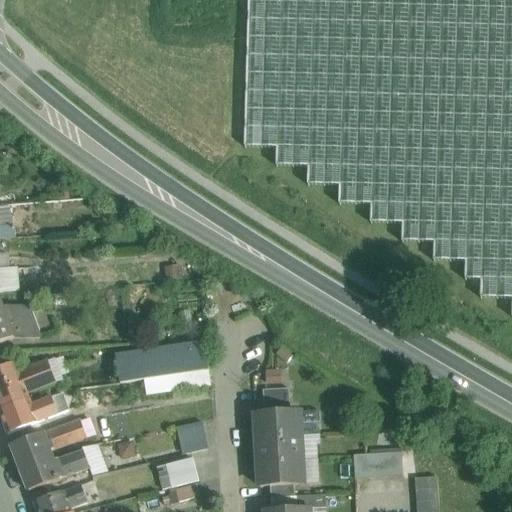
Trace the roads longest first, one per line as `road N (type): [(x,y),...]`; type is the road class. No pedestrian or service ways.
road 1 (primary): [(168,208),(511,413)]
road 2 (primary): [(168,208),(0,69)]
road 3 (primary): [(0,100),(92,174),(168,208)]
road 4 (residential): [(235,511),(227,415),(234,344)]
